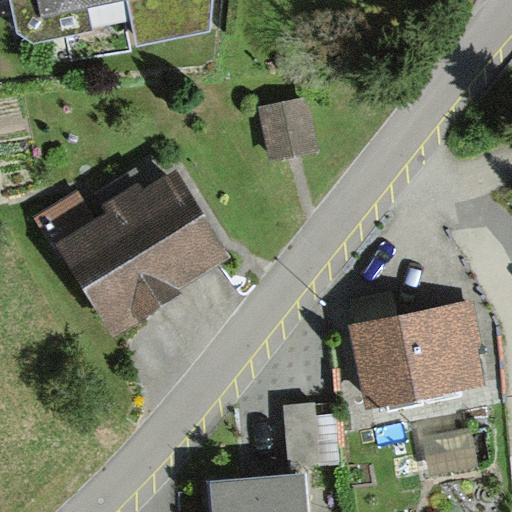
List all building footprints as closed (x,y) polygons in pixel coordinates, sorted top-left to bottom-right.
[(11,0),(19,34),(40,43),(131,25),(134,43),(209,28),(212,0),(11,0)] [(308,97),(257,107),(267,161),(318,152),(308,97)] [(109,213),(100,218),(80,187),(35,215),(110,335),(232,258),(176,168),(142,189),(138,183),(104,204),(109,213)] [(352,326),(370,409),(486,383),(468,301),(352,326)] [(316,403),(287,405),(290,463),(340,460),(337,415),(317,416),(316,403)] [(479,472),(473,430),(422,437),(429,480),(479,472)] [(309,511),(305,472),(210,481),(213,511),(309,511)]
